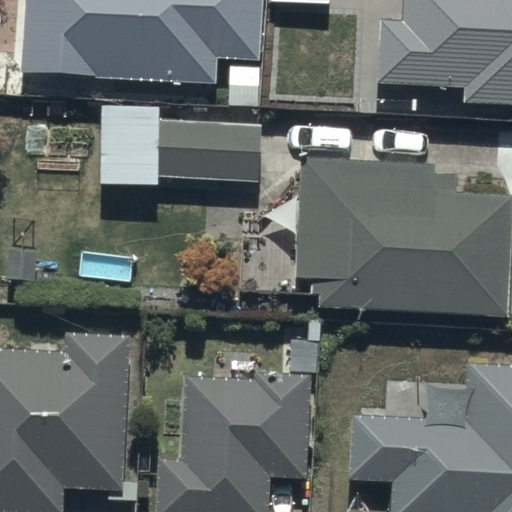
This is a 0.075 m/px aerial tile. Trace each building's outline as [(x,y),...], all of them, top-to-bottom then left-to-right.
[(23,0),(19,63),(220,76),(221,49),(260,52),(263,0),(301,0),(330,2),(330,0),(23,0)] [(511,0),(404,0),(404,12),(380,11),(377,76),(464,80),(463,95),(511,97),(511,0)] [(163,96),(103,95),(103,175),(260,176),(260,118),(163,118),(163,96)] [(307,148),(300,270),(314,270),(313,299),(509,311),(511,251),(511,186),(460,184),(461,166),(437,165),(437,155),(307,148)] [(0,506),(64,509),(65,481),(126,484),(133,328),(68,325),(67,347),(0,344),(0,506)] [(468,380),(429,380),(428,412),(352,410),(350,472),(393,473),(392,511),(511,511),(511,359),(469,358),(468,380)] [(256,372),(185,367),(182,453),(158,452),(155,511),(269,511),(271,473),(312,474),(316,367),(256,365),(256,372)]
